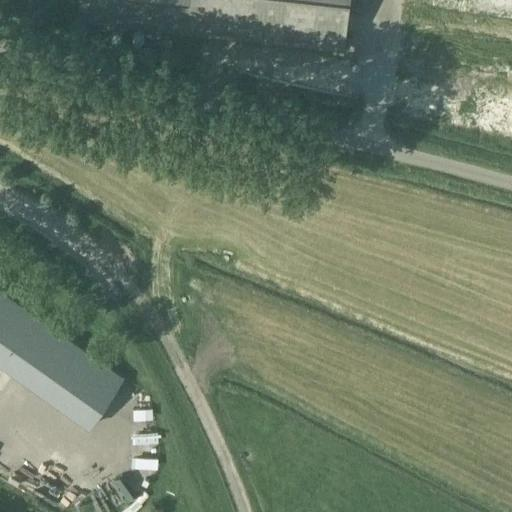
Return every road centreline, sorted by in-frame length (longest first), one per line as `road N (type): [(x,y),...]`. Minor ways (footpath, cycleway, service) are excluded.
road 1 (unclassified): [(511,183),(0,46)]
road 2 (track): [(0,191),(81,243),(135,294),(186,381),(243,511)]
